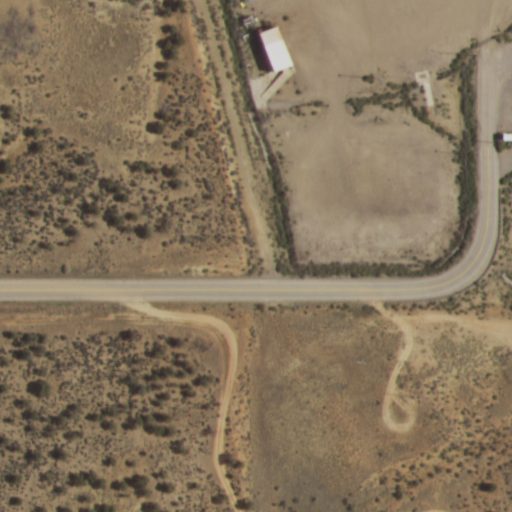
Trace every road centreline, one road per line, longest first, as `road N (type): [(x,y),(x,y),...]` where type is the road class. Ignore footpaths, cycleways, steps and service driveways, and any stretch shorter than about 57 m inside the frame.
road 1 (tertiary): [(0,290),(416,290),(464,273),(477,254),(485,195)]
road 2 (track): [(237,511),(216,463),(224,347),(210,327),(144,313)]
